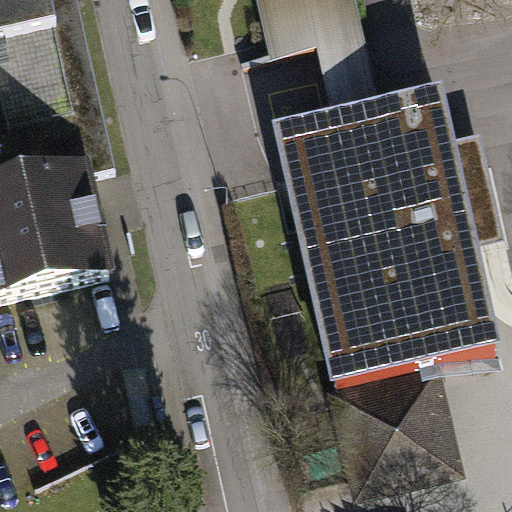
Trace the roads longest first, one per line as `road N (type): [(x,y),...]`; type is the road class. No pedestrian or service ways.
road 1 (residential): [(144,0),(249,511)]
road 2 (unknown): [(0,416),(205,297)]
